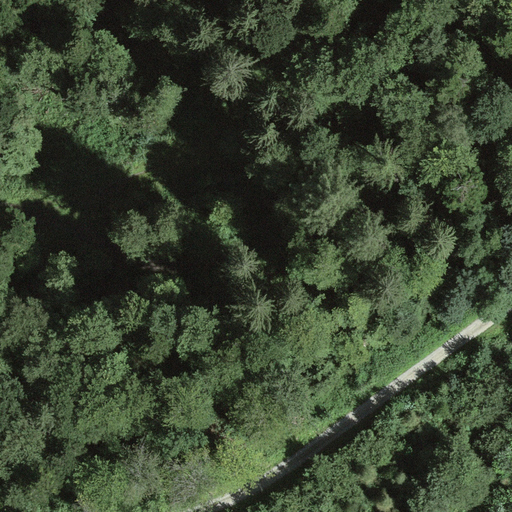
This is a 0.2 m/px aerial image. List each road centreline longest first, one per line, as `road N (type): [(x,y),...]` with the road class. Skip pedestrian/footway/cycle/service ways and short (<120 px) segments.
road 1 (track): [(40,212),(152,263),(181,267),(403,206),(511,196)]
road 2 (track): [(0,207),(40,212),(185,159),(225,132),(315,0)]
road 3 (track): [(198,511),(273,477),(511,302)]
